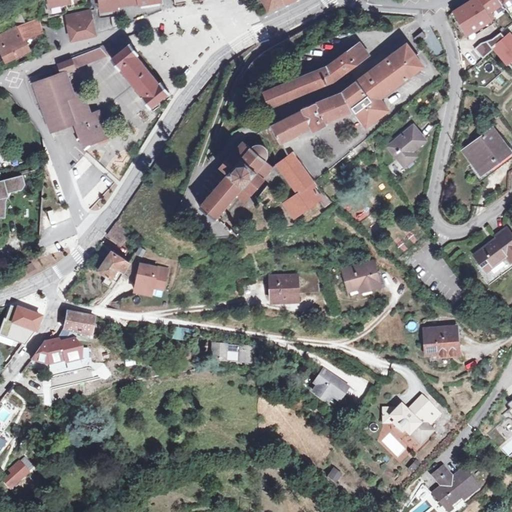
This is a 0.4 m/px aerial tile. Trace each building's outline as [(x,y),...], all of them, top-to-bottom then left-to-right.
[(102,0),(104,9),(119,6),(119,4),(141,0),(141,2),(157,0),(102,0)] [(265,0),(270,9),(289,0),(265,0)] [(499,0),(472,0),(456,12),(468,32),(496,13),(491,6),(499,0)] [(92,9),(69,15),(74,38),(97,33),(92,9)] [(44,28),(40,15),(21,23),(0,34),(0,48),(8,63),(33,49),(27,37),(44,28)] [(511,35),(507,30),(488,45),(503,64),(511,57),(511,35)] [(423,32),(415,38),(418,43),(426,36),(423,32)] [(327,67),(268,90),(273,104),(332,81),(370,53),(361,41),(327,67)] [(344,91),(273,124),(283,141),(356,109),(369,125),(390,108),(381,98),(423,64),(406,42),(344,91)] [(488,51),(479,42),(474,46),(481,57),(488,51)] [(168,92),(159,82),(158,84),(135,55),(137,54),(129,44),(109,59),(117,69),(119,68),(142,96),(140,98),(148,108),(168,92)] [(105,45),(98,48),(106,55),(112,51),(105,45)] [(106,55),(98,48),(69,60),(73,68),(106,55)] [(94,142),(93,141),(105,137),(96,113),(88,116),(80,92),(71,95),(63,73),(73,69),(73,68),(69,60),(55,65),(58,75),(32,85),(50,130),(71,122),(77,138),(74,140),(83,151),(94,142)] [(188,70),(184,67),(179,74),(183,77),(188,70)] [(151,112),(159,121),(163,114),(157,107),(151,112)] [(391,139),(407,160),(418,151),(413,145),(423,136),(411,122),(391,139)] [(508,151),(489,126),(461,146),(480,171),(508,151)] [(252,147),(245,140),(235,151),(234,150),(220,165),(228,173),(223,179),(222,177),(220,180),(221,181),(217,186),(216,185),(214,187),(215,188),(210,194),(209,193),(207,195),(208,196),(202,202),(201,201),(200,203),(201,204),(200,205),(216,218),(217,217),(218,218),(219,217),(218,215),(224,208),(226,210),(228,208),(226,206),(231,201),(232,202),(234,200),(232,199),(236,194),(245,201),(265,178),(271,184),(276,179),(277,169),(267,160),(269,154),(268,150),(268,148),(266,145),(262,144),(260,143),(257,145),(252,147)] [(336,204),(291,154),(280,162),(278,164),(298,191),(285,201),(296,215),(319,198),(328,209),(336,204)] [(0,216),(7,217),(7,200),(12,192),(23,189),(26,184),(23,174),(2,179),(0,170),(0,216)] [(118,221),(111,232),(117,237),(124,226),(118,221)] [(473,256),(483,269),(501,255),(505,259),(511,253),(511,237),(506,229),(473,256)] [(130,262),(125,259),(113,249),(101,267),(113,276),(119,267),(124,271),(130,262)] [(27,266),(29,270),(36,266),(32,261),(27,266)] [(143,261),(138,281),(165,287),(169,267),(143,261)] [(349,269),(354,288),(366,284),(367,287),(382,284),(375,261),(349,269)] [(301,297),(300,291),(320,290),(320,271),(299,271),(299,275),(272,276),(273,300),(282,300),(283,297),(301,297)] [(138,281),(136,289),(153,293),(155,285),(138,281)] [(5,327),(29,337),(35,329),(37,330),(43,314),(15,302),(5,327)] [(95,322),(100,323),(100,319),(95,319),(96,315),(66,312),(65,329),(94,333),(95,322)] [(193,329),(175,327),(174,337),(191,340),(193,329)] [(429,330),(430,351),(440,350),(440,353),(460,352),(458,327),(429,330)] [(65,337),(61,334),(47,337),(30,360),(56,363),(85,355),(79,334),(65,337)] [(254,345),(213,341),(211,357),(253,361),(254,345)] [(457,366),(453,359),(444,364),(448,371),(457,366)] [(355,387),(348,383),(344,389),(337,384),(341,378),(323,366),(316,375),(319,377),(313,387),(315,389),(314,391),(322,397),(323,395),(328,398),(332,392),(340,397),(344,391),(349,395),(355,387)] [(348,383),(341,378),(337,384),(344,389),(348,383)] [(113,383),(106,379),(103,386),(109,389),(113,383)] [(332,392),(328,398),(336,404),(340,397),(332,392)] [(412,405),(420,413),(431,403),(421,392),(410,402),(412,405)] [(511,395),(506,400),(510,405),(506,408),(496,416),(500,421),(504,420),(511,424),(511,395)] [(3,402),(0,404),(0,429),(15,412),(3,402)] [(420,413),(412,405),(406,409),(400,403),(395,407),(382,407),(382,421),(394,421),(396,419),(420,443),(434,429),(426,421),(438,410),(431,403),(420,413)] [(332,479),(340,471),(331,463),(324,472),(332,479)] [(432,476),(438,483),(450,472),(444,466),(432,476)] [(13,485),(23,477),(17,470),(7,479),(13,485)] [(450,472),(438,483),(443,488),(431,499),(443,511),(455,511),(481,489),(463,470),(454,478),(450,472)] [(186,511),(221,511),(218,502),(186,511)]
